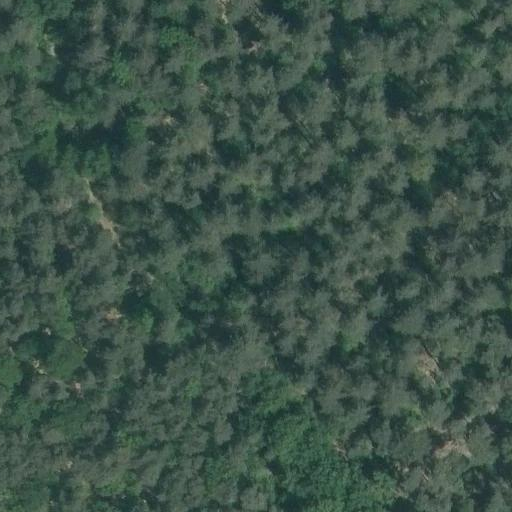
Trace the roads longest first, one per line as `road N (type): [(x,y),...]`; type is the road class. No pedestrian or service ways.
road 1 (track): [(45,0),(80,167),(340,511)]
road 2 (track): [(379,511),(511,401)]
